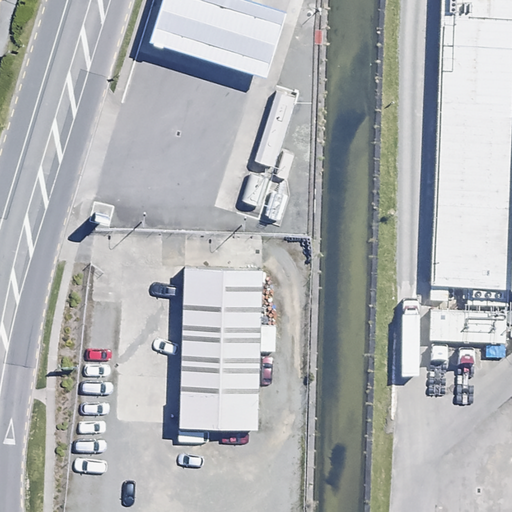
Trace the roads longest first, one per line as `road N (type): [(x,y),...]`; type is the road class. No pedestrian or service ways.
road 1 (secondary): [(115,0),(28,309),(2,511)]
road 2 (secondary): [(0,263),(76,0)]
